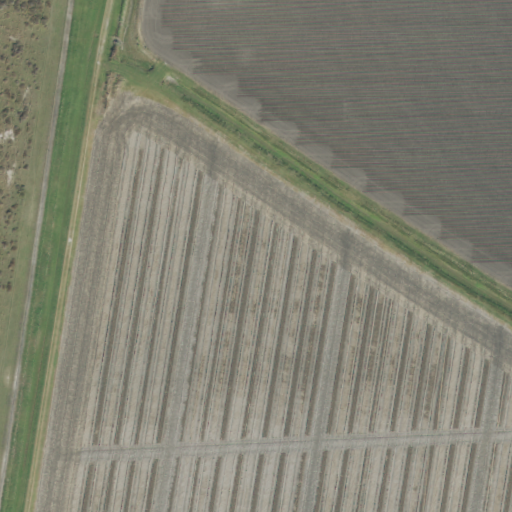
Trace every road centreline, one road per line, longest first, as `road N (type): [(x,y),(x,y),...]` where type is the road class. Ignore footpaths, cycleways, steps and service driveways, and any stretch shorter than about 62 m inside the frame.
road 1 (track): [(36,511),(118,0)]
road 2 (track): [(511,328),(159,90),(107,75)]
